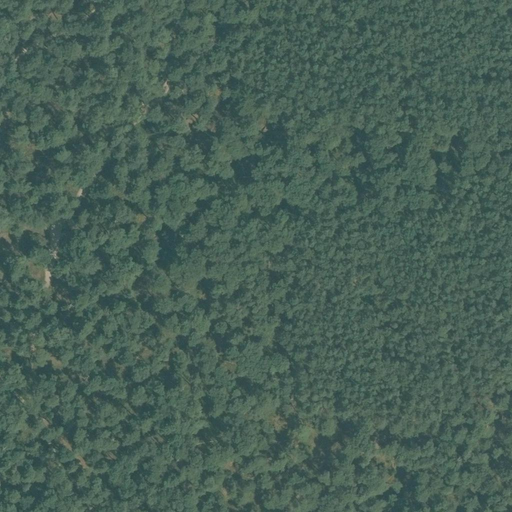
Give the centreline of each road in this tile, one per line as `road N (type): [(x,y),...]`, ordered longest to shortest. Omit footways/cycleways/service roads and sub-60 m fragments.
road 1 (unknown): [(245,0),(174,61),(59,212),(24,390)]
road 2 (unknown): [(24,390),(79,466),(95,511)]
road 3 (track): [(102,0),(29,45),(0,89)]
